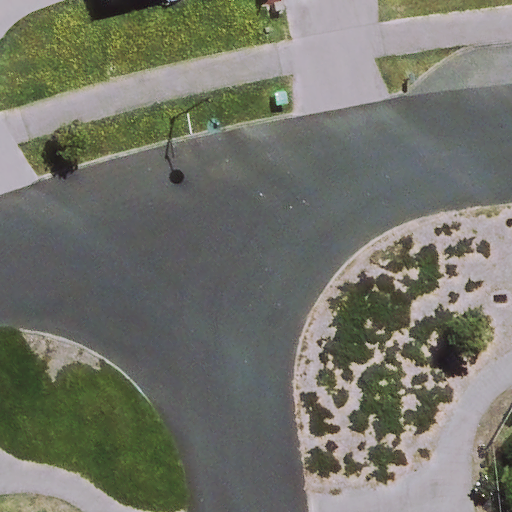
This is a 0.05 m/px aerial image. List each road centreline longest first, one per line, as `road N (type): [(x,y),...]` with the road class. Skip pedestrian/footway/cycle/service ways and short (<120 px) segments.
road 1 (residential): [(179,198),(511,131)]
road 2 (residential): [(247,511),(179,198)]
road 3 (residential): [(0,249),(179,198)]
